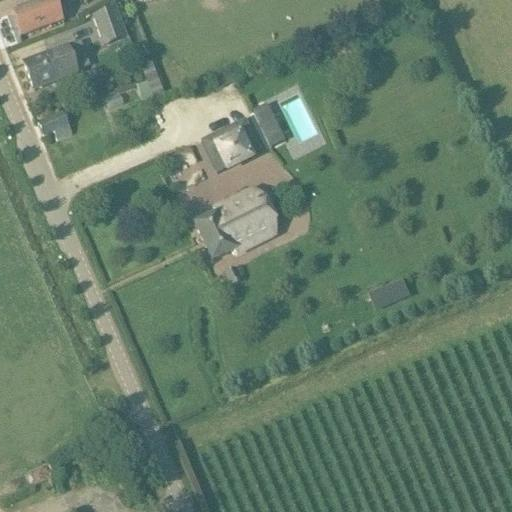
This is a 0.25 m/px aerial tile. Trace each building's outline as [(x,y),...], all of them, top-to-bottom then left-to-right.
[(51,0),(11,15),(19,37),(46,27),(49,31),(77,21),(73,10),(59,15),(53,0),(51,0)] [(92,17),(102,48),(126,39),(116,9),(92,17)] [(33,92),(76,75),(74,72),(88,67),(79,44),(23,66),(33,92)] [(146,84),(136,87),(142,104),(164,96),(151,62),(140,67),(146,84)] [(271,117),(266,107),(253,113),(258,124),(271,117)] [(71,137),(64,112),(39,122),(44,138),(53,134),(57,142),(71,137)] [(201,142),(217,175),(260,154),(244,121),(201,142)] [(194,226),(212,262),(233,251),(236,257),(275,238),(252,191),(213,210),(216,215),(194,226)] [(224,274),(230,289),(240,284),(235,270),(224,274)] [(397,303),(409,299),(402,282),(391,287),(397,303)] [(386,308),(379,291),(368,296),(374,312),(386,308)]
